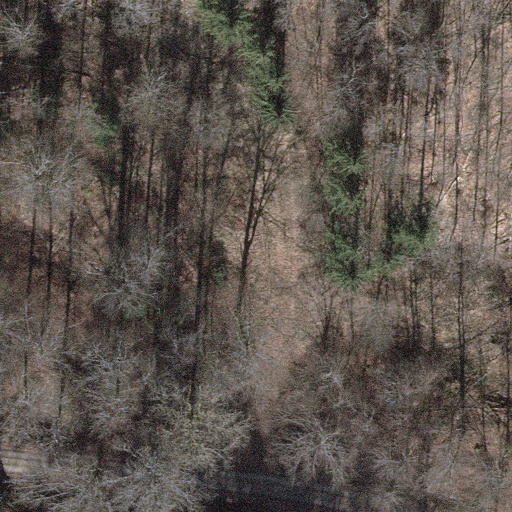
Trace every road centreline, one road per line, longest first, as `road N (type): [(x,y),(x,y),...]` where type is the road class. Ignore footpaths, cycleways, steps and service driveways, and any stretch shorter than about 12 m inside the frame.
road 1 (track): [(177,468),(293,295),(282,153),(224,0)]
road 2 (track): [(0,459),(333,475),(430,511)]
